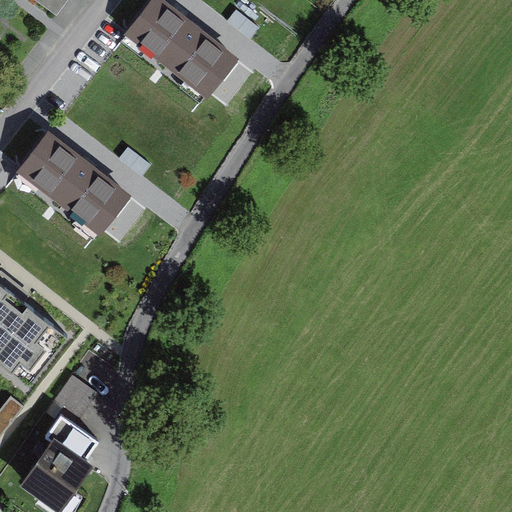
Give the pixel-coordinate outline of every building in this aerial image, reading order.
[(69,1),(67,0),(30,0),(55,19),(69,1)] [(171,0),(155,0),(136,25),(216,87),(241,54),(171,0)] [(220,26),(243,42),(261,16),(239,0),(220,26)] [(55,129),(26,166),(108,231),(137,195),(55,129)] [(0,350),(37,376),(66,336),(11,297),(0,289),(0,350)] [(77,367),(58,399),(80,413),(100,381),(77,367)] [(0,432),(24,402),(10,391),(0,403),(0,432)] [(26,475),(64,505),(87,476),(48,446),(26,475)]
